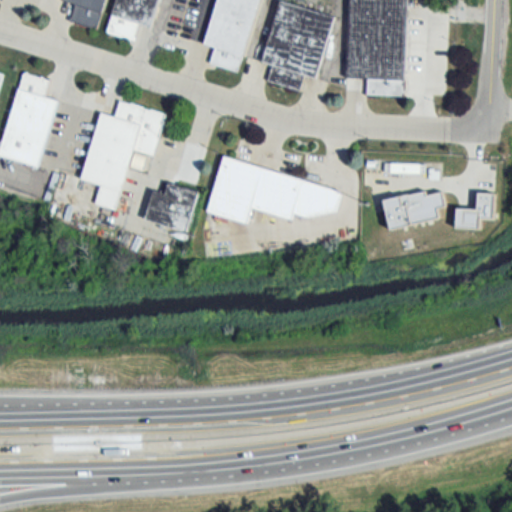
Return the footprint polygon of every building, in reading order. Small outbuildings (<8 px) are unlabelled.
[(60,0),(60,2),(101,12),(104,0),(60,0)] [(158,0),(113,0),(105,33),(132,40),(137,25),(151,28),(158,0)] [(214,0),(203,45),(212,47),(208,65),(238,73),(257,0),(214,0)] [(405,0),(347,0),(345,79),(364,80),(364,95),(403,96),(405,0)] [(314,79),(331,17),(276,2),(259,64),(314,79)] [(0,72),(0,73),(0,72),(0,157),(38,167),(55,101),(44,98),(48,80),(19,73),(1,142),(0,142),(0,72)] [(153,155),(164,113),(117,101),(113,117),(97,113),(80,180),(99,185),(94,204),(115,209),(131,149),(153,155)] [(339,190),(220,158),(205,214),(246,225),(250,210),(289,221),(292,210),(331,220),(339,190)] [(143,221),(186,233),(197,193),(165,183),(162,193),(152,191),(143,221)] [(407,225),(399,196),(379,201),(387,230),(407,225)]
